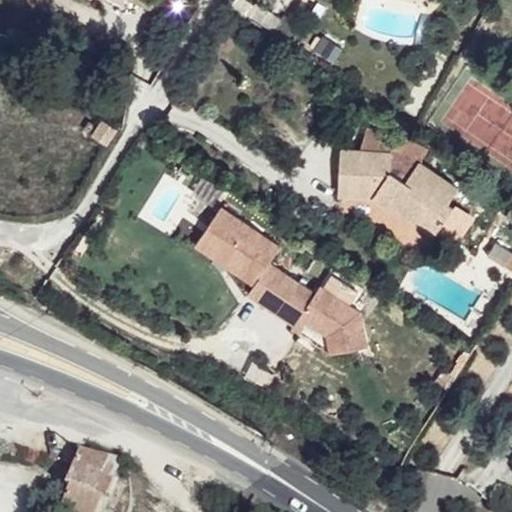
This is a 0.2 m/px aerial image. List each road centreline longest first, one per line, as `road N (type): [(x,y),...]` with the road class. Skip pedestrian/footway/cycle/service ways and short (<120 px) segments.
road 1 (primary): [(280,479),(215,434),(0,321)]
road 2 (primary): [(0,356),(280,479)]
road 3 (track): [(223,0),(72,236)]
